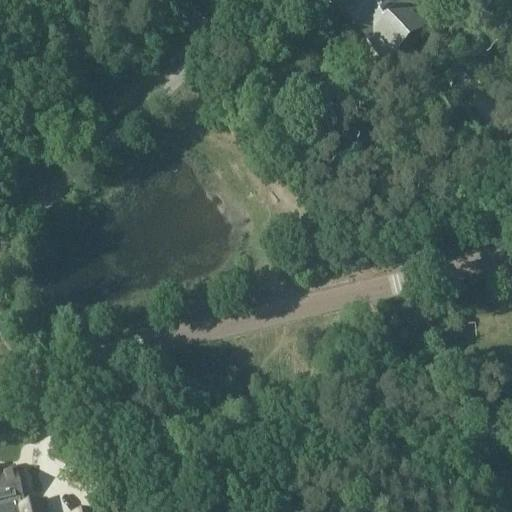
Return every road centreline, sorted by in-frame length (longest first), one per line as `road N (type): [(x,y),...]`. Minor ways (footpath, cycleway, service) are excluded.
road 1 (tertiary): [(0,373),(37,371),(511,252)]
road 2 (residential): [(0,239),(199,43)]
road 3 (track): [(37,371),(96,437),(142,511)]
